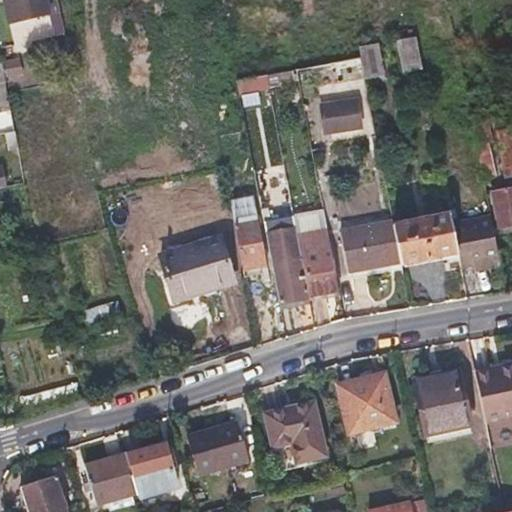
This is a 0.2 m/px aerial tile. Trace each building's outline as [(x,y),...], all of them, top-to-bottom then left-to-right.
[(55,0),(3,0),(8,21),(58,11),(55,0)] [(0,103),(1,111),(12,108),(7,80),(0,81),(0,103)] [(341,114),(340,108),(339,101),(322,105),(327,132),(357,127),(354,111),(341,114)] [(496,176),(493,159),(489,142),(492,142),(487,117),(471,120),(483,178),(496,176)] [(511,175),(511,125),(501,128),(509,176),(511,175)] [(501,227),(511,224),(511,187),(493,191),(501,227)] [(300,237),(311,297),(339,292),(323,214),(296,220),(298,229),(300,237)] [(450,214),(394,225),(401,262),(401,263),(458,253),(452,225),(450,214)] [(296,220),(296,218),(265,224),(267,235),(298,229),(296,220)] [(401,262),(394,225),(392,218),(339,227),(346,270),(401,262)] [(491,218),(452,225),(458,253),(461,268),(477,264),(497,259),(500,259),(491,218)] [(235,225),(240,250),(246,275),(269,271),(260,220),(235,225)] [(280,303),(311,297),(300,237),(298,229),(267,235),(280,303)] [(219,244),(191,252),(164,260),(172,284),(176,296),(230,278),(219,244)] [(499,267),(497,259),(477,264),(478,272),(499,267)] [(484,421),(503,417),(511,415),(511,365),(474,374),(484,421)] [(469,425),(464,400),(459,373),(413,383),(424,435),(469,425)] [(383,375),(357,381),(332,386),(343,434),(393,424),(383,375)] [(294,469),(293,466),(292,463),(322,457),(311,404),(261,414),(274,473),(294,469)] [(245,459),(240,440),(235,422),(186,435),(196,472),(225,464),(245,459)] [(162,444),(124,455),(135,493),(136,497),(173,487),(162,444)] [(135,493),(124,455),(84,466),(95,503),(135,493)] [(324,462),(322,457),(292,463),(293,466),(294,469),(324,462)] [(249,469),(245,459),(225,464),(228,475),(249,469)] [(21,488),(28,511),(65,511),(54,477),(21,488)] [(426,511),(424,500),(416,502),(408,504),(408,502),(368,511),(426,511)]
